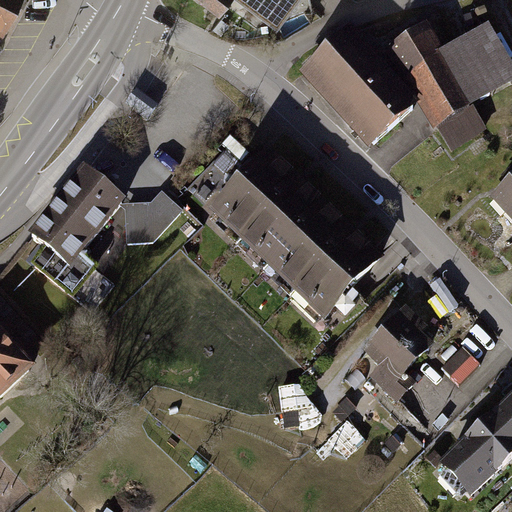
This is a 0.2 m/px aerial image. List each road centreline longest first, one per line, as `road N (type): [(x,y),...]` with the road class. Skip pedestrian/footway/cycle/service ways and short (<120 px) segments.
road 1 (residential): [(511,328),(260,75)]
road 2 (secondary): [(114,22),(0,193)]
road 3 (residential): [(405,0),(321,29),(260,75)]
road 4 (residential): [(260,75),(121,7)]
